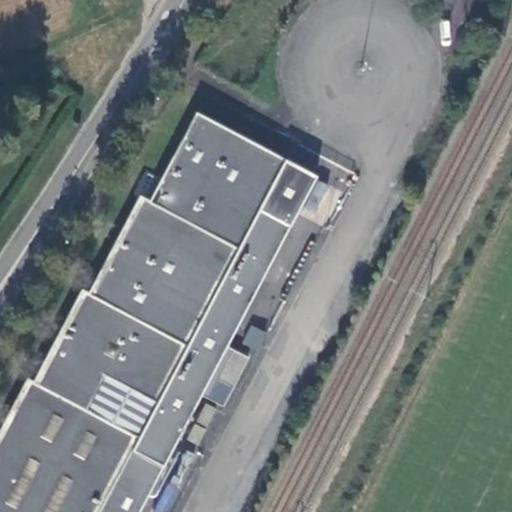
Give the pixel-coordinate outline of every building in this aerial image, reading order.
[(54,345),(164,401),(291,159),(203,113),(151,203),(143,199),(95,294),(84,289),(54,345)] [(313,210),(326,187),(317,182),(304,204),(313,210)] [(231,360),(247,368),(262,339),(247,331),(231,360)] [(129,465),(164,401),(54,345),(35,379),(26,375),(0,425),(0,511),(145,511),(161,482),(129,465)] [(237,387),(247,368),(231,360),(222,379),(237,387)] [(220,407),(229,389),(219,384),(210,403),(220,407)] [(208,432),(198,427),(192,439),(202,445),(208,432)]
